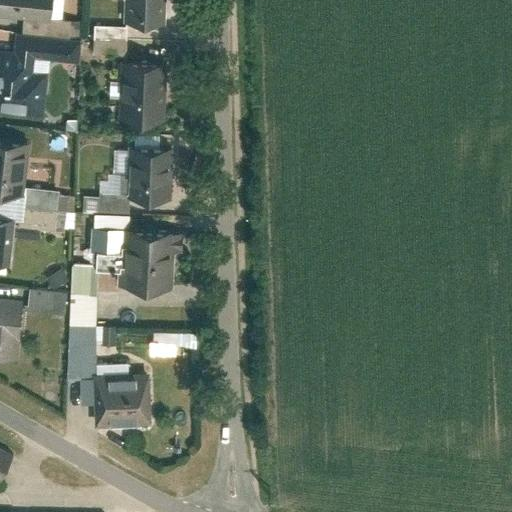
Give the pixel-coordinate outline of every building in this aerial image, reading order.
[(0,0),(0,14),(51,19),(52,0),(0,0)] [(124,0),(124,20),(167,21),(167,0),(124,0)] [(92,51),(126,52),(127,24),(93,23),(92,51)] [(0,42),(0,109),(45,111),(47,68),(36,67),(36,56),(79,59),(80,36),(11,32),(11,43),(0,42)] [(119,118),(165,119),(166,59),(120,59),(119,118)] [(0,186),(23,189),(29,140),(0,136),(0,186)] [(170,146),(128,146),(128,195),(170,195),(170,146)] [(0,262),(12,263),(16,218),(0,216),(0,262)] [(123,284),(175,284),(175,226),(123,226),(123,284)] [(63,311),(66,289),(28,284),(25,306),(63,311)] [(0,354),(17,356),(22,291),(0,289),(0,354)] [(175,345),(194,345),(194,330),(151,329),(150,353),(175,353),(175,345)] [(96,368),(96,424),(152,424),(152,368),(96,368)] [(0,474),(14,449),(0,441),(0,474)]
